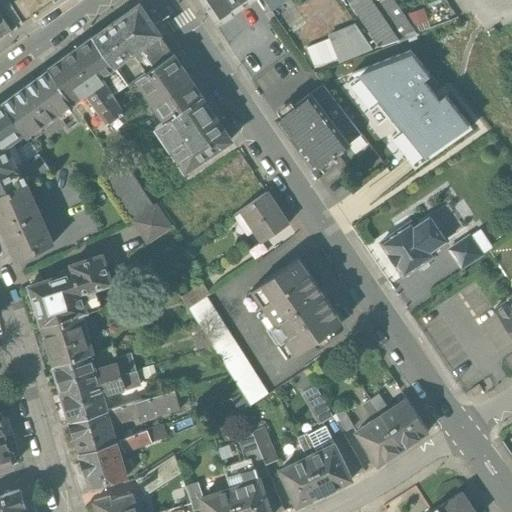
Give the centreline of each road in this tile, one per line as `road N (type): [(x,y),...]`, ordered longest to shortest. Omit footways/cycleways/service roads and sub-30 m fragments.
road 1 (secondary): [(162,0),(463,428)]
road 2 (residential): [(0,289),(63,511)]
road 3 (residential): [(326,511),(463,428)]
road 4 (secondary): [(106,0),(0,75)]
